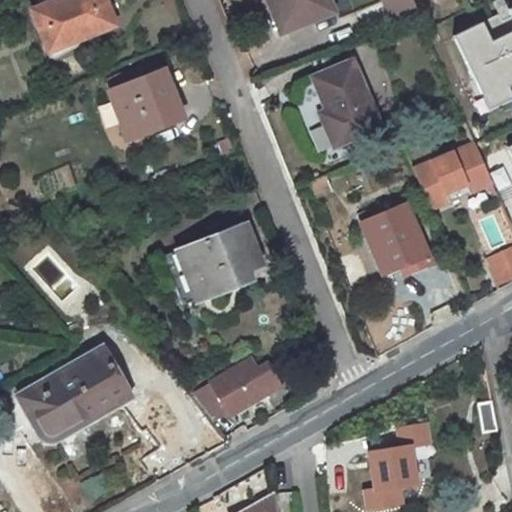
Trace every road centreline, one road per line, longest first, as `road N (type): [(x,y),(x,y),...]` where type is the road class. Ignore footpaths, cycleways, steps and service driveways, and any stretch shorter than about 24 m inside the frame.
road 1 (residential): [(200,0),(356,394)]
road 2 (residential): [(298,427),(146,511)]
road 3 (residential): [(487,320),(356,394)]
road 4 (residential): [(487,320),(511,451)]
